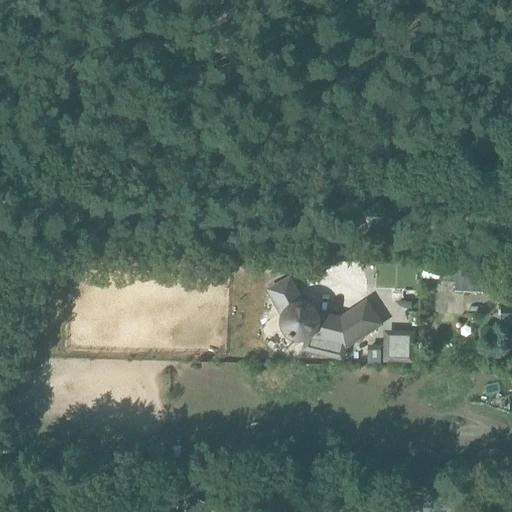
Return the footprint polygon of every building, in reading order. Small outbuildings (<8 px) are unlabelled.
[(422,263),(418,365),(427,366),(430,277),(456,277),(456,289),(487,289),(487,264),(422,263)] [(340,317),(312,310),(311,309),(308,306),(306,305),(303,304),(288,277),(269,287),(283,314),(283,316),(283,318),(283,320),(283,322),(284,324),(284,326),(285,327),(286,329),(288,331),(287,332),(289,334),(291,335),(292,334),(294,334),(296,335),(299,335),(301,335),(303,335),(306,333),(307,334),(304,346),(339,355),(342,343),(344,343),(377,322),(365,301),(340,317)] [(511,298),(502,299),(501,329),(511,329),(511,298)] [(386,332),(385,357),(409,358),(410,332),(386,332)] [(486,476),(511,477),(511,453),(487,452),(486,473),(486,476)]
